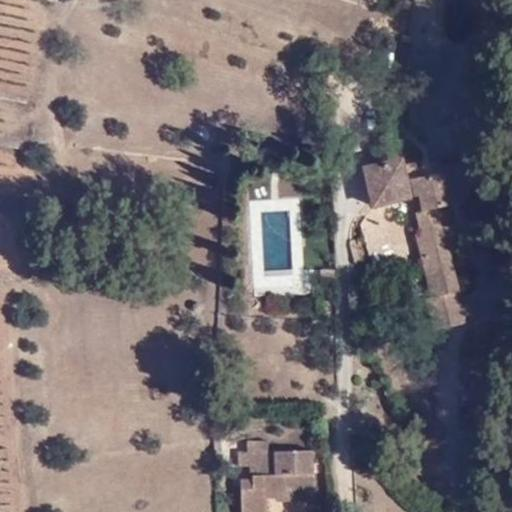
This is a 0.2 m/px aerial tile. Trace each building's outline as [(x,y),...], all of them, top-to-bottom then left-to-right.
[(413,194),(416,205),(439,201),(452,198),(444,168),(401,176),(395,156),(360,164),(367,203),(413,194)] [(439,201),(416,205),(410,207),(416,231),(443,225),(439,201)] [(443,225),(416,231),(412,232),(428,299),(419,303),(425,329),(464,321),(443,225)] [(364,257),(357,232),(344,236),(349,261),(364,257)] [(239,511),(285,511),(286,498),(315,498),(316,474),(316,452),(313,452),(313,443),(270,443),(270,441),(248,441),(248,443),(241,443),(240,453),(239,511)]
